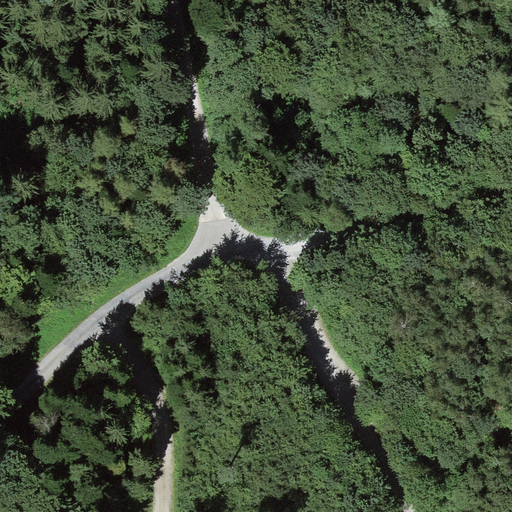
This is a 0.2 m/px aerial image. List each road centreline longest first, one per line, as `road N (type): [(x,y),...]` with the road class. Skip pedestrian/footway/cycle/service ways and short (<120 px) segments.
road 1 (track): [(412,511),(267,250)]
road 2 (unclassified): [(0,413),(100,318),(170,276),(224,257)]
road 3 (track): [(224,257),(165,0)]
road 4 (track): [(267,250),(511,195)]
road 5 (track): [(100,318),(161,419),(156,511)]
